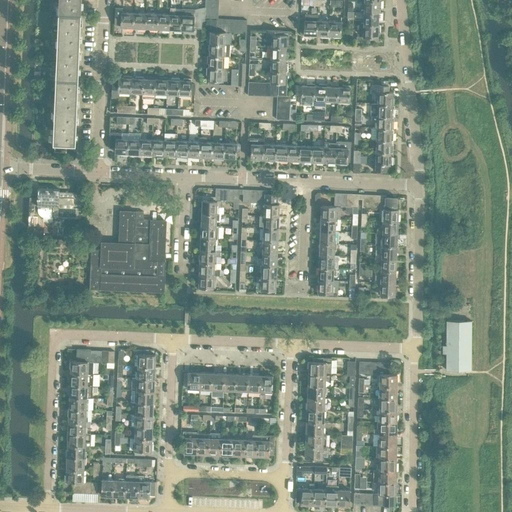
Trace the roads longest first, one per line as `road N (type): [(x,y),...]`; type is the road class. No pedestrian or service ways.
road 1 (residential): [(419,185),(400,0)]
road 2 (residential): [(45,508),(55,336)]
road 3 (residential): [(95,172),(103,0)]
road 4 (residential): [(413,348),(419,185)]
road 5 (residential): [(413,348),(411,511)]
road 6 (residential): [(172,338),(169,473)]
road 7 (residential): [(282,477),(290,343)]
road 8 (residential): [(413,348),(290,343)]
road 9 (residential): [(185,176),(307,180)]
